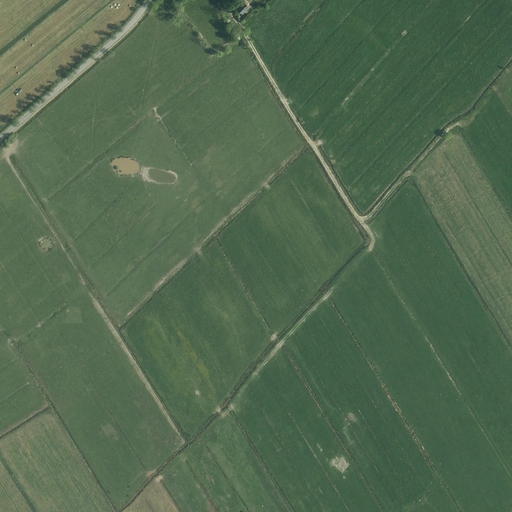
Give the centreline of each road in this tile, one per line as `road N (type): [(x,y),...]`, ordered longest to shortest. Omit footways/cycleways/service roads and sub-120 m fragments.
road 1 (unclassified): [(358,221),(224,0)]
road 2 (unclassified): [(0,143),(149,0)]
